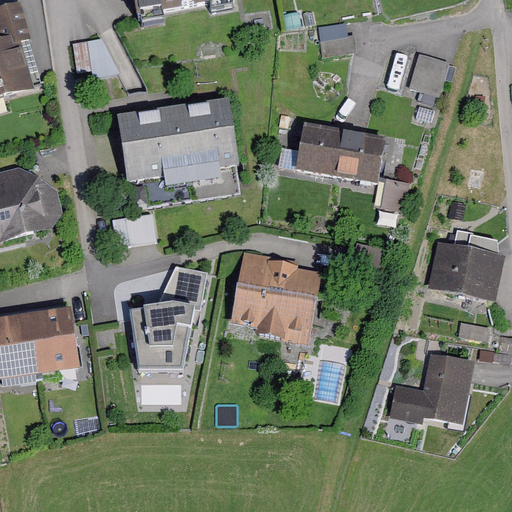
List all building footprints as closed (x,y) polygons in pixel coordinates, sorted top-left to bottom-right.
[(244,0),(131,0),(137,32),(247,13),(244,0)] [(21,1),(0,7),(0,102),(35,93),(21,50),(34,46),(21,1)] [(95,82),(117,78),(109,40),(75,47),(81,76),(93,73),(95,82)] [(460,68),(425,57),(415,93),(449,102),(460,68)] [(240,105),(124,121),(133,189),(177,183),(179,198),(239,190),(237,176),(250,175),(240,105)] [(342,182),(351,139),(304,130),(296,174),(342,182)] [(378,189),(387,146),(351,139),(342,182),(378,189)] [(25,165),(0,171),(0,221),(1,222),(5,245),(53,236),(63,214),(61,191),(44,175),(25,165)] [(405,215),(409,186),(386,183),(383,212),(405,215)] [(119,251),(159,242),(153,214),(114,223),(119,251)] [(385,280),(391,252),(363,246),(357,275),(385,280)] [(507,266),(438,252),(429,299),(497,312),(507,266)] [(325,273),(244,256),(228,336),(309,352),(325,273)] [(212,275),(180,266),(173,300),(161,304),(149,305),(133,311),(143,374),(183,371),(212,275)] [(82,373),(72,312),(31,319),(40,379),(82,373)] [(0,385),(40,379),(31,319),(0,323),(0,385)] [(476,369),(427,360),(421,394),(391,388),(385,422),(464,436),(476,369)]
